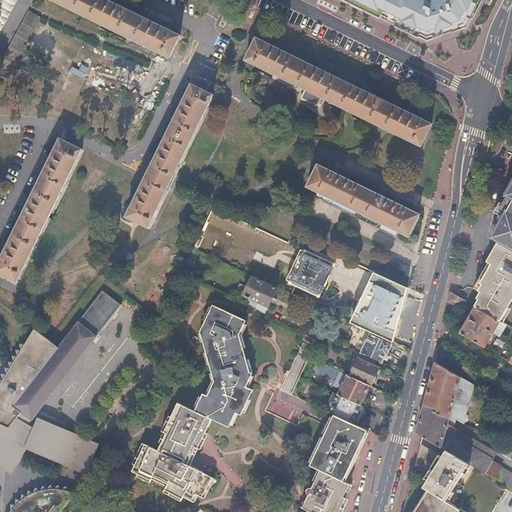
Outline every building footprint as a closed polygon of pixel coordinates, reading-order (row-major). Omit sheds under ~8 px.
[(0,32),(17,0),(1,0),(0,3),(0,32)] [(53,0),(172,57),(181,37),(163,28),(165,23),(161,21),(157,19),(156,23),(120,6),(122,2),(118,0),(112,0),(111,2),(107,0),(53,0)] [(482,0),(348,0),(432,40),(470,26),(482,0)] [(0,74),(7,79),(41,17),(29,10),(0,64),(0,74)] [(319,107),(324,98),(421,146),(432,125),(411,114),(413,110),(405,106),(402,110),(369,93),(371,89),(362,84),(360,89),(326,72),(328,68),(319,63),(316,68),(283,51),(285,47),(277,42),(275,47),(257,38),(246,60),(309,92),(305,100),(319,107)] [(428,58),(432,50),(420,43),(416,50),(428,58)] [(464,46),(449,52),(455,66),(470,60),(464,46)] [(171,114),(176,116),(128,216),(150,227),(214,95),(206,91),(209,86),(196,84),(195,86),(192,84),(181,107),(176,104),(171,114)] [(22,207),(27,210),(10,244),(5,241),(1,250),(6,252),(0,263),(0,271),(18,281),(83,150),(61,139),(52,157),(48,155),(43,164),(48,166),(31,200),(27,197),(22,207)] [(318,191),(316,196),(396,236),(399,231),(409,236),(420,214),(398,203),(400,198),(391,194),(389,199),(351,180),(354,175),(344,170),(342,175),(319,164),(308,186),(318,191)] [(511,186),(507,195),(504,192),(492,237),(511,249),(511,186)] [(492,255),(495,249),(511,259),(511,250),(496,242),(490,253),(492,255)] [(305,249),(302,255),(309,258),(306,264),(321,271),(326,259),(305,249)] [(491,263),(480,283),(481,284),(477,291),(479,292),(475,299),(477,300),(474,306),(476,308),(499,322),(511,300),(511,259),(495,249),(492,255),(490,253),(486,260),(491,263)] [(302,255),(296,267),(327,282),(335,263),(326,259),(321,271),(306,264),(309,258),(302,255)] [(327,282),(296,267),(289,283),(319,297),(327,282)] [(373,271),(366,287),(368,292),(400,307),(405,285),(373,271)] [(277,288),(253,276),(244,295),(269,307),(277,288)] [(405,285),(400,307),(395,326),(391,341),(394,342),(409,287),(405,285)] [(366,287),(359,302),(394,317),(395,326),(400,307),(368,292),(366,287)] [(28,425),(121,305),(104,291),(59,348),(48,338),(35,329),(0,386),(0,467),(11,474),(26,448),(86,475),(100,444),(40,418),(34,428),(28,425)] [(457,296),(450,292),(448,302),(461,309),(466,301),(457,296)] [(394,317),(359,302),(350,322),(391,341),(395,326),(394,317)] [(211,307),(199,331),(216,383),(209,398),(205,396),(197,412),(230,428),(237,413),(242,415),(253,391),(247,388),(253,375),(250,373),(237,335),(243,322),(211,307)] [(499,322),(476,308),(461,334),(484,348),(499,322)] [(393,345),(370,334),(362,353),(383,362),(386,355),(388,355),(393,345)] [(298,350),(281,391),(291,395),(308,354),(298,350)] [(380,366),(359,357),(351,376),(370,386),(380,366)] [(320,381),(321,379),(341,389),(339,394),(361,405),(370,386),(351,376),(314,359),(307,374),(320,381)] [(474,385),(436,361),(425,400),(450,415),(463,423),(474,385)] [(302,384),(298,393),(300,398),(309,403),(315,390),(302,384)] [(332,403),(335,404),(332,412),(354,423),(362,405),(361,405),(339,394),(337,393),(332,403)] [(425,400),(424,404),(449,419),(450,415),(425,400)] [(163,433),(166,434),(158,452),(144,445),(133,468),(142,473),(152,478),(152,477),(167,485),(166,486),(176,492),(173,496),(182,500),(183,497),(192,502),(195,496),(202,499),(213,478),(187,465),(195,448),(198,449),(211,420),(177,404),(163,433)] [(424,404),(423,408),(448,423),(449,419),(424,404)] [(416,433),(445,450),(507,487),(511,490),(511,475),(492,463),(493,461),(452,437),(457,429),(448,423),(423,408),(416,433)] [(365,430),(334,415),(311,465),(322,470),(343,480),(365,430)] [(416,461),(432,471),(423,486),(461,510),(464,511),(491,511),(507,487),(445,450),(441,456),(420,443),(416,461)] [(133,468),(131,472),(139,476),(142,473),(133,468)] [(351,486),(322,470),(313,488),(311,487),(310,487),(308,488),(307,489),(306,490),(306,492),(306,494),(307,495),(308,496),(312,498),(310,501),(328,511),(338,511),(345,500),(344,499),(351,486)] [(142,473),(139,476),(150,482),(152,478),(142,473)] [(423,486),(412,480),(403,511),(459,511),(461,510),(423,486)] [(166,486),(164,491),(173,496),(176,492),(166,486)] [(61,511),(75,495),(72,493),(68,491),(59,490),(51,489),(42,491),(34,493),(27,497),(19,503),(16,505),(13,508),(9,511),(61,511)] [(302,508),(306,510),(308,511),(328,511),(310,501),(306,500),(302,508)]
